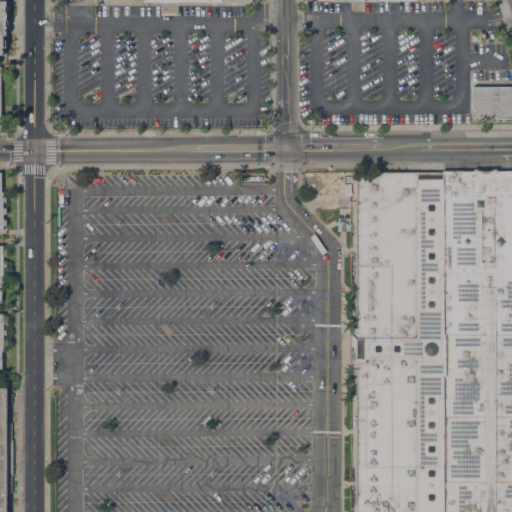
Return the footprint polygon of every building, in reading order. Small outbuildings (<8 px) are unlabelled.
[(0,0),(6,0),(6,6),(8,6),(8,12),(5,12),(5,13),(7,13),(7,16),(6,16),(6,20),(8,20),(8,27),(6,27),(6,28),(4,28),(4,31),(6,31),(6,35),(3,35),(3,40),(5,40),(5,48),(1,48),(1,50),(3,50),(3,55),(0,55),(0,0)] [(511,87),(511,118),(472,118),(472,87),(511,87)] [(356,511),(356,369),(350,369),(350,364),(356,357),(356,348),(356,339),(350,333),(350,327),(356,327),(356,201),(356,176),(356,172),(417,172),(422,175),(429,175),(437,175),(442,172),(442,171),(511,171),(511,511),(356,511)] [(351,231),(350,231),(345,231),(340,231),(337,231),(337,224),(337,218),(350,218),(350,224),(351,224),(351,231)] [(6,423),(11,423),(11,440),(12,440),(12,475),(11,475),(11,493),(7,493),(7,511),(0,511),(0,387),(6,387),(6,423)]
